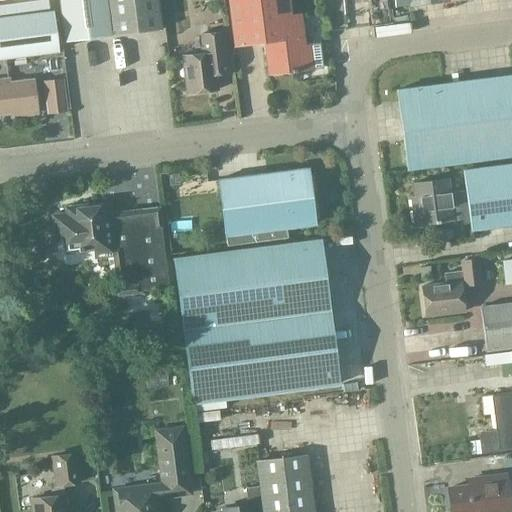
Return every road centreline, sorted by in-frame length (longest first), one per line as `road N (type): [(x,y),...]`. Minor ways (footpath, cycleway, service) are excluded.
road 1 (unclassified): [(403,511),(353,123)]
road 2 (unclassified): [(353,123),(0,167)]
road 3 (unclassified): [(353,123),(346,53),(511,33)]
